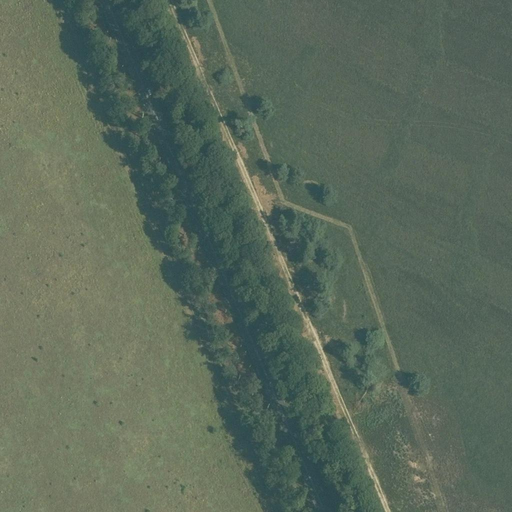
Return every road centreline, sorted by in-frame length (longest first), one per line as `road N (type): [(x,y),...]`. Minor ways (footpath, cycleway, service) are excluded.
road 1 (primary): [(323,511),(105,0)]
road 2 (track): [(387,511),(172,0)]
